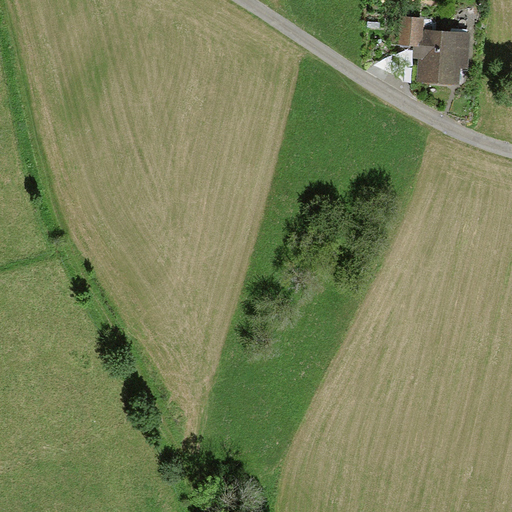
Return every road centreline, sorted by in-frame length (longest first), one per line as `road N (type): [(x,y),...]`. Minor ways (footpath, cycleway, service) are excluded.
road 1 (track): [(199,511),(116,326),(65,250),(23,124),(0,7)]
road 2 (residential): [(511,152),(454,131),(242,0)]
